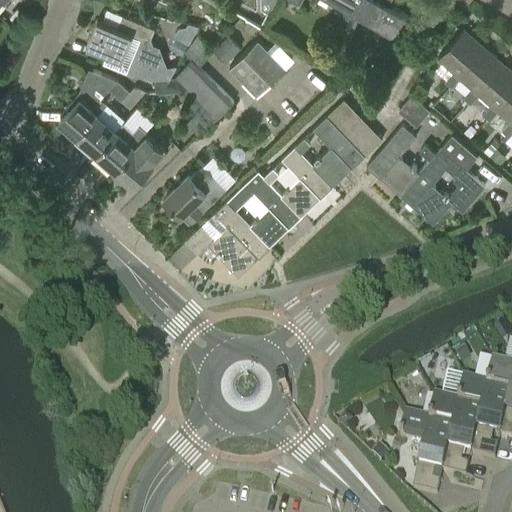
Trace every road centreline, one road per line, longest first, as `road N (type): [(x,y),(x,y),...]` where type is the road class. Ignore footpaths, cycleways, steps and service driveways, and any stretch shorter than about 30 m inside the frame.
road 1 (tertiary): [(216,359),(0,146)]
road 2 (tertiary): [(273,358),(336,300),(511,228)]
road 3 (residential): [(0,145),(61,0)]
road 4 (tertiary): [(372,511),(271,413)]
road 5 (tertiary): [(143,511),(157,479),(219,414)]
